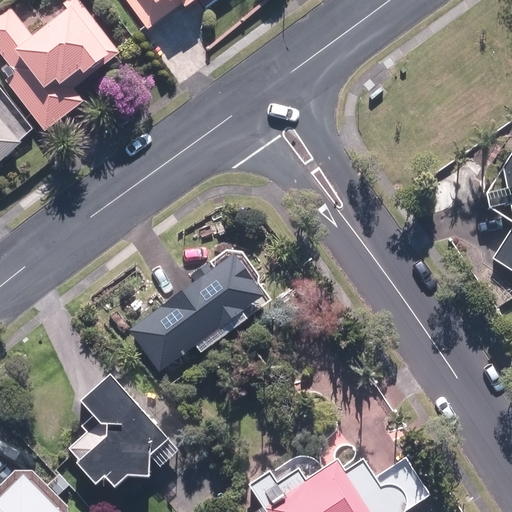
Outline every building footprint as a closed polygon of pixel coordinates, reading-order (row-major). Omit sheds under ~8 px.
[(5,83),(47,134),(87,101),(77,89),(122,51),(78,0),(70,0),(43,24),(31,10),(20,20),(9,6),(0,13),(0,53),(7,61),(0,66),(0,68),(9,80),(5,83)] [(127,0),(151,31),(184,6),(188,12),(200,2),(206,10),(218,0),(127,0)] [(0,161),(23,142),(0,115),(0,161)] [(511,157),(472,221),(492,233),(500,220),(511,226),(511,231),(494,260),(511,271),(511,157)] [(272,293),(240,249),(211,269),(207,264),(191,276),(195,281),(128,328),(160,373),(196,347),(200,352),(249,317),(245,312),(272,293)] [(153,460),(161,468),(183,449),(112,372),(81,401),(99,420),(68,448),(99,482),(106,475),(115,485),(129,472),(152,476),(153,460)] [(403,511),(433,494),(409,455),(377,475),(365,455),(346,467),(341,458),(310,477),(304,467),(280,482),(274,471),(252,484),(267,508),(259,511),(403,511)] [(0,511),(66,511),(68,511),(21,467),(0,489),(0,511)]
